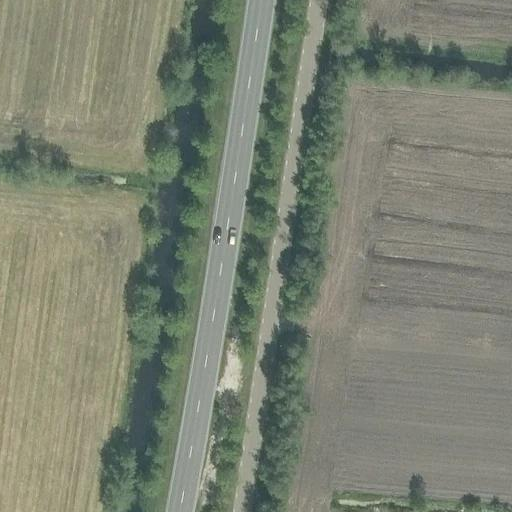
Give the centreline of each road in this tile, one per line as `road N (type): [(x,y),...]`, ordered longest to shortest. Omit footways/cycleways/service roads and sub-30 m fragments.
road 1 (primary): [(178,511),(260,0)]
road 2 (unclassified): [(240,511),(318,0)]
